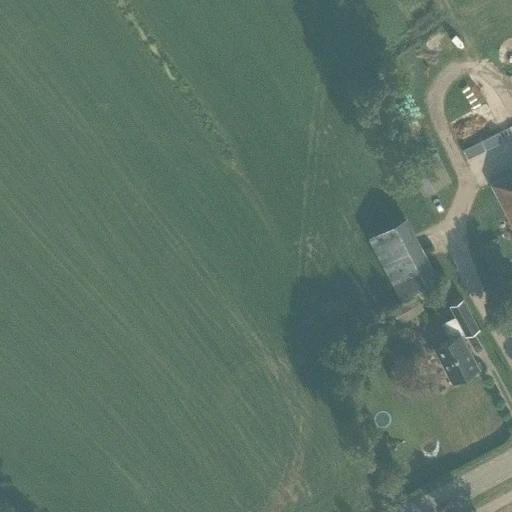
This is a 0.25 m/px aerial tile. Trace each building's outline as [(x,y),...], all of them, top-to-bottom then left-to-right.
[(435,69),(463,52),(452,33),(424,51),(435,69)] [(447,105),(450,119),(486,111),(479,82),(457,87),(460,102),(447,105)] [(425,196),(444,187),(428,157),(410,166),(425,196)] [(511,174),(491,186),(511,226),(511,174)] [(400,300),(437,283),(405,218),(369,236),(400,300)] [(398,324),(422,312),(414,297),(390,310),(398,324)] [(463,335),(476,328),(462,300),(449,306),(454,317),(440,324),(448,340),(433,348),(450,381),(476,368),(459,334),(462,332),(463,335)] [(348,360),(342,348),(330,355),(335,366),(348,360)]
